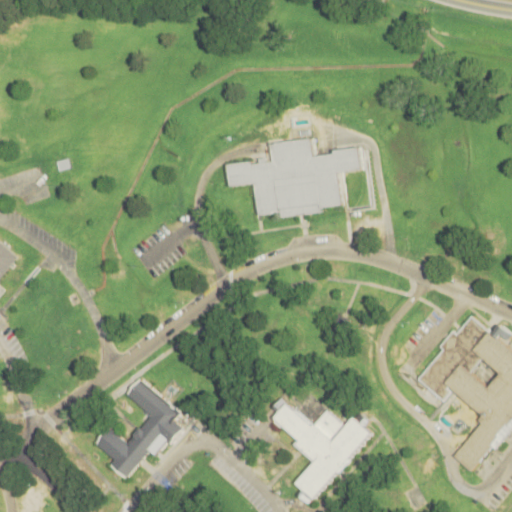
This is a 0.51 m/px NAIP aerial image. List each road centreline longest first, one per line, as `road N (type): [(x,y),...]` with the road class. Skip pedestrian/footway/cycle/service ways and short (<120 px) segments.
road 1 (residential): [(10,455),(228,284),(276,260),(321,251),(369,255),(511,313)]
road 2 (residential): [(122,511),(180,450),(208,440),(259,483),(279,511)]
